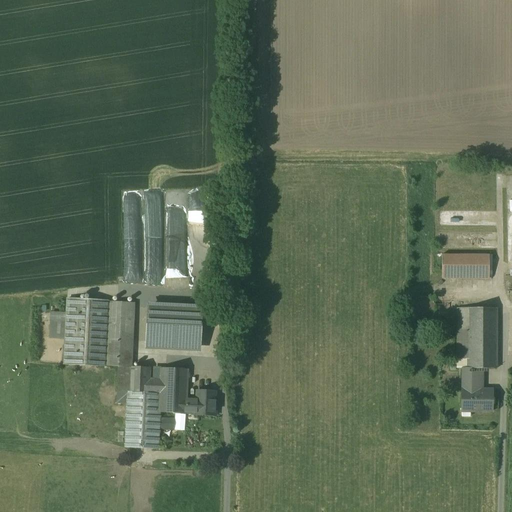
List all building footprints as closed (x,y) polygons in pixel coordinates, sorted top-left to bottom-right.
[(489,255),(442,255),(442,279),(489,279),(489,277),(492,277),(492,268),(489,268),(489,255)] [(425,298),(421,298),(416,300),(413,303),(411,308),(411,312),(413,317),(417,320),(421,322),(426,322),(430,320),(434,316),(435,312),(435,307),(433,303),(430,299),(425,298)] [(109,302),(67,300),(64,364),(106,366),(109,302)] [(134,303),(109,302),(106,366),(118,367),(130,367),(131,367),(134,303)] [(496,308),(457,308),(457,359),(467,359),(468,346),(496,346),(496,308)] [(197,318),(182,318),(182,330),(196,331),(197,318)] [(182,330),(150,329),(149,346),(195,348),(196,331),(182,330)] [(496,346),(468,346),(467,359),(467,369),(472,369),(484,369),(496,369),(496,346)] [(160,393),(129,392),(130,367),(118,367),(116,403),(127,404),(159,405),(160,393)] [(131,367),(130,367),(129,392),(160,393),(161,368),(131,367)] [(214,391),(197,391),(197,400),(186,400),(187,370),(161,368),(160,393),(159,405),(159,413),(160,413),(186,414),(186,413),(194,413),(194,416),(215,417),(216,406),(214,406),(214,391)] [(484,369),(472,369),(467,369),(466,369),(462,369),(462,390),(461,390),(461,409),(470,409),(470,411),(492,412),(492,391),(483,390),(484,369)] [(159,405),(127,404),(125,447),(158,449),(160,413),(159,413),(159,405)]
